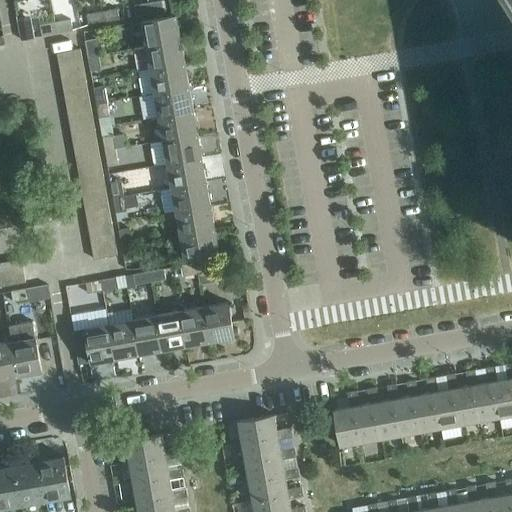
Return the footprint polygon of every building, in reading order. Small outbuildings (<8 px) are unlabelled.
[(164,0),(162,0),(150,2),(152,13),(167,10),(164,0)] [(152,13),(150,2),(134,5),(136,16),(152,13)] [(118,8),(102,11),(104,22),(120,19),(118,8)] [(104,22),(102,11),(87,14),(89,24),(104,22)] [(142,21),(147,45),(181,39),(176,15),(142,21)] [(71,19),(55,22),(57,32),(73,30),(71,19)] [(57,32),(55,22),(40,24),(42,35),(57,32)] [(30,27),(21,29),(22,38),(31,36),(30,27)] [(85,40),(88,55),(99,53),(96,38),(85,40)] [(137,47),(141,71),(185,63),(181,39),(147,45),(137,47)] [(57,52),(59,64),(83,60),(81,48),(57,52)] [(99,53),(88,55),(91,71),(101,69),(99,53)] [(59,64),(61,75),(85,71),(83,60),(59,64)] [(141,71),(145,94),(155,92),(189,86),(185,63),(141,71)] [(61,75),(63,87),(87,83),(85,71),(61,75)] [(63,87),(65,98),(89,94),(87,83),(63,87)] [(94,87),(96,103),(107,101),(104,85),(94,87)] [(189,86),(155,92),(159,116),(194,110),(189,86)] [(65,98),(67,110),(91,105),(89,94),(65,98)] [(107,101),(96,103),(99,118),(110,116),(107,101)] [(67,110),(69,121),(93,117),(91,105),(67,110)] [(159,116),(164,139),(198,133),(194,110),(159,116)] [(69,121),(71,133),(95,128),(93,117),(69,121)] [(71,133),(74,144),(97,140),(95,128),(71,133)] [(102,135),(105,150),(116,148),(113,133),(102,135)] [(164,139),(168,163),(202,157),(198,133),(164,139)] [(74,144),(76,155),(99,151),(97,140),(74,144)] [(116,148),(105,150),(108,165),(118,163),(116,148)] [(76,155),(78,167),(101,163),(99,151),(76,155)] [(168,163),(172,187),(206,180),(202,157),(168,163)] [(78,167),(80,178),(103,174),(101,163),(78,167)] [(80,178),(82,190),(105,185),(103,174),(80,178)] [(111,182),(114,198),(124,196),(121,180),(111,182)] [(172,187),(176,210),(211,204),(206,180),(172,187)] [(82,190),(84,201),(107,197),(105,185),(82,190)] [(124,196),(114,198),(116,212),(127,211),(124,196)] [(84,201),(86,213),(109,208),(107,197),(84,201)] [(176,210),(181,234),(215,227),(211,204),(176,210)] [(86,213),(88,224),(112,220),(109,208),(86,213)] [(88,224),(90,235),(114,231),(112,220),(88,224)] [(119,229),(122,245),(133,243),(130,227),(119,229)] [(215,227),(181,234),(185,258),(219,252),(215,227)] [(90,235),(92,247),(116,243),(114,231),(90,235)] [(116,243),(92,247),(94,258),(118,254),(116,243)] [(133,243),(122,245),(125,260),(135,258),(133,243)] [(22,258),(10,260),(15,284),(26,282),(22,258)] [(10,260),(0,261),(0,268),(3,286),(15,284),(10,260)] [(211,260),(197,262),(199,273),(213,270),(211,260)] [(199,273),(197,262),(181,265),(183,276),(199,273)] [(164,268),(149,271),(151,281),(166,279),(164,268)] [(149,271),(134,274),(136,284),(151,281),(149,271)] [(117,277),(101,279),(103,290),(119,287),(117,277)] [(103,290),(101,279),(86,282),(88,293),(103,290)] [(228,302),(204,306),(210,341),(235,336),(228,302)] [(204,306),(181,311),(187,345),(210,341),(204,306)] [(181,311),(157,315),(163,349),(187,345),(181,311)] [(157,315),(133,319),(140,353),(163,349),(157,315)] [(133,319),(110,323),(116,358),(140,353),(133,319)] [(116,358),(110,323),(86,328),(92,362),(116,358)] [(36,337),(11,341),(18,375),(42,371),(36,337)] [(11,341),(0,343),(0,378),(18,375),(11,341)] [(508,377),(497,379),(494,380),(500,416),(511,413),(511,362),(505,363),(508,377)] [(488,381),(478,383),(474,383),(481,419),(500,416),(494,380),(497,379),(495,365),(486,367),(488,381)] [(468,384),(458,386),(454,387),(461,423),(481,419),(474,383),(478,383),(475,369),(466,370),(468,384)] [(449,388),(438,390),(434,390),(441,427),(461,423),(454,387),(458,386),(456,372),(446,374),(449,388)] [(429,391),(419,393),(414,394),(421,430),(441,427),(434,390),(438,390),(436,376),(427,377),(429,391)] [(409,395),(399,397),(394,397),(401,434),(421,430),(414,394),(419,393),(416,379),(407,381),(409,395)] [(390,398),(379,400),(375,401),(381,437),(401,434),(394,397),(399,397),(397,383),(387,385),(390,398)] [(370,402),(360,404),(355,405),(361,441),(381,437),(375,401),(379,400),(377,386),(368,388),(370,402)] [(355,405),(360,404),(357,390),(348,392),(350,405),(336,408),(335,408),(341,445),(344,445),(344,444),(361,441),(355,405)] [(239,423),(242,440),(278,434),(279,439),(293,436),(291,427),(278,429),(275,415),(275,414),(238,420),(239,423)] [(126,441),(129,460),(166,454),(167,459),(181,457),(179,447),(165,450),(163,435),(163,434),(126,441)] [(242,440),(246,460),(282,454),(283,458),(297,456),(295,447),(281,449),(279,439),(278,434),(242,440)] [(129,460),(133,480),(170,474),(170,479),(184,476),(183,467),(169,469),(167,459),(166,454),(129,460)] [(246,460),(249,480),(285,474),(286,478),(300,476),(298,466),(285,469),(283,458),(282,454),(246,460)] [(64,455),(39,459),(47,501),(71,496),(64,455)] [(39,459),(15,464),(22,505),(47,501),(39,459)] [(15,464),(0,466),(0,508),(22,505),(15,464)] [(133,480),(137,500),(173,494),(174,498),(188,496),(186,486),(172,489),(170,479),(170,474),(133,480)] [(249,480),(253,500),(289,494),(290,498),(304,495),(302,486),(288,488),(286,478),(285,474),(249,480)] [(508,493),(498,495),(494,495),(497,511),(511,511),(511,477),(506,479),(508,493)] [(489,496),(478,498),(474,499),(476,511),(497,511),(494,495),(498,495),(495,481),(486,483),(489,496)] [(469,500),(458,502),(454,503),(455,511),(476,511),(474,499),(478,498),(476,484),(466,486),(469,500)] [(449,503),(439,505),(434,506),(435,511),(455,511),(454,503),(458,502),(456,488),(447,490),(449,503)] [(429,507),(419,509),(414,510),(414,511),(435,511),(434,506),(439,505),(436,491),(427,493),(429,507)] [(137,500),(138,511),(190,511),(190,506),(176,509),(174,498),(173,494),(137,500)] [(253,500),(254,511),(306,511),(305,506),(292,508),(290,498),(289,494),(253,500)] [(410,511),(401,511),(414,511),(414,510),(419,509),(416,495),(407,497),(410,511)] [(389,511),(399,511),(397,499),(387,500),(389,511)] [(378,511),(377,502),(368,504),(369,511),(378,511)]
